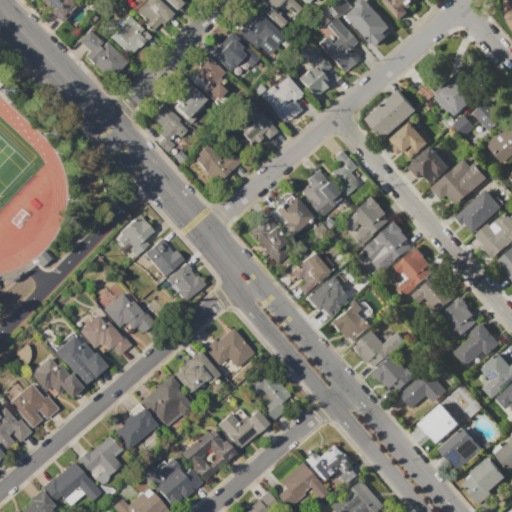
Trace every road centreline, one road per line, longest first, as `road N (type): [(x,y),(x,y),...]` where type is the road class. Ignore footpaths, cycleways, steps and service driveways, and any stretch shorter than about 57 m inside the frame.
road 1 (secondary): [(0,9),(111,123),(244,281)]
road 2 (residential): [(472,0),(206,233)]
road 3 (residential): [(244,281),(0,492)]
road 4 (secondary): [(456,511),(271,296),(244,281)]
road 5 (secondary): [(244,281),(252,310),(425,511)]
road 6 (residential): [(338,117),(511,319)]
road 7 (residential): [(350,385),(206,511)]
road 8 (residential): [(227,0),(111,123)]
